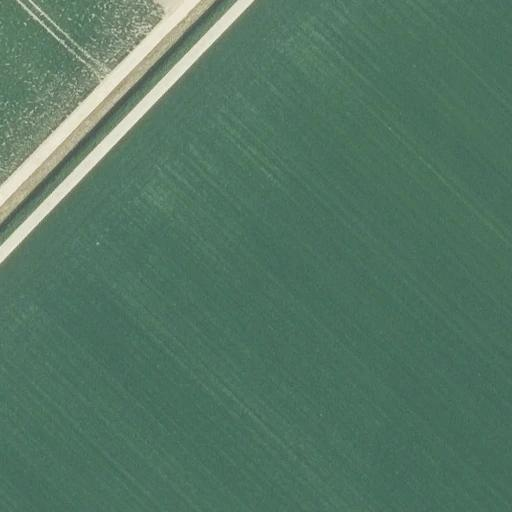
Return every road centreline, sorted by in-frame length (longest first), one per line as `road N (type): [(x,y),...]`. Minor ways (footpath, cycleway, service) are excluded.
road 1 (track): [(0,257),(248,0)]
road 2 (track): [(190,0),(0,197)]
